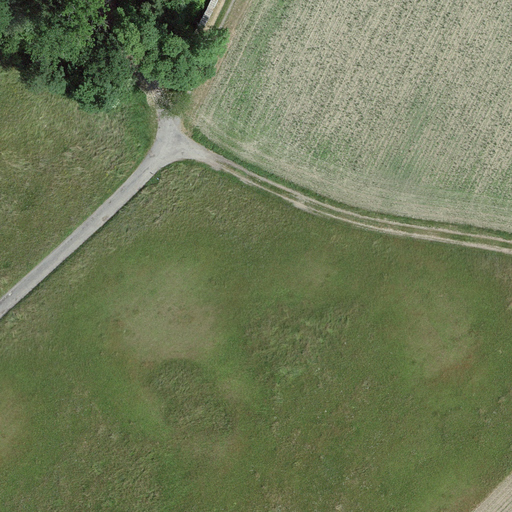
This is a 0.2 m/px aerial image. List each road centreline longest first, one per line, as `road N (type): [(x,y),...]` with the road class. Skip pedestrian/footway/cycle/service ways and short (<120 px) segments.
road 1 (track): [(0,314),(176,142),(168,119)]
road 2 (track): [(168,119),(111,0)]
